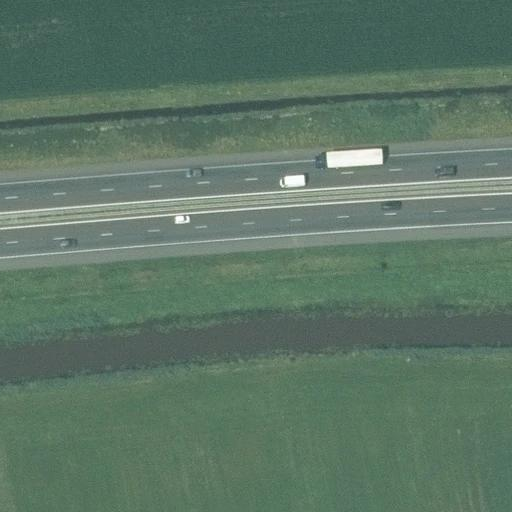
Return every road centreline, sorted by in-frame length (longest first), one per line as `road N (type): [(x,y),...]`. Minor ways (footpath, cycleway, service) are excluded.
road 1 (motorway): [(511,163),(0,199)]
road 2 (motorway): [(0,244),(511,208)]
